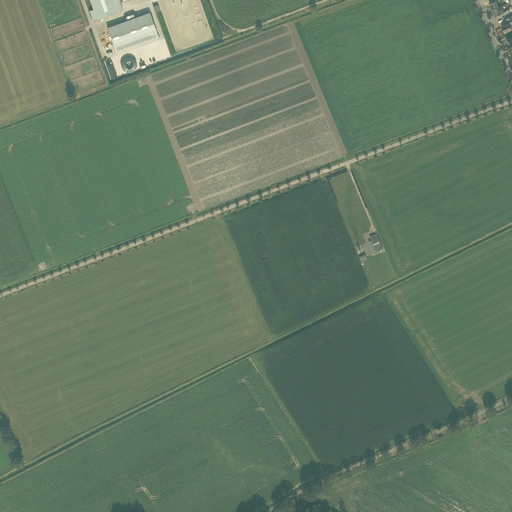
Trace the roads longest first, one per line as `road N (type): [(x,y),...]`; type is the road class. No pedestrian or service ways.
road 1 (track): [(0,297),(326,170)]
road 2 (unclassified): [(268,511),(325,478),(511,395)]
road 3 (unclassified): [(326,170),(511,101)]
